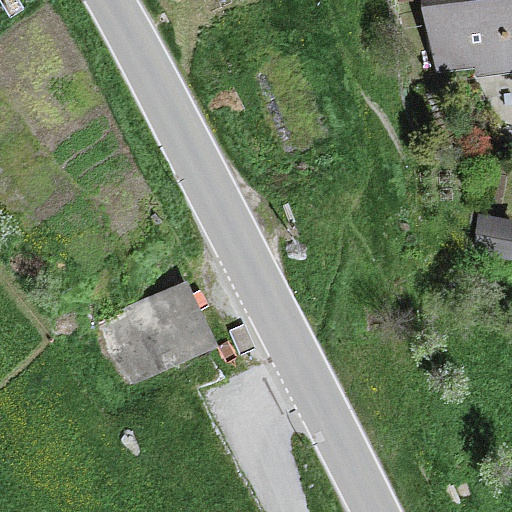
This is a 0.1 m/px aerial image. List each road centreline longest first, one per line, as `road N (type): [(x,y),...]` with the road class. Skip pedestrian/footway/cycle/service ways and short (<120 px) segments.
road 1 (tertiary): [(307,374),(110,0)]
road 2 (residential): [(292,511),(245,436),(260,406),(307,374)]
road 3 (tertiary): [(374,511),(307,374)]
